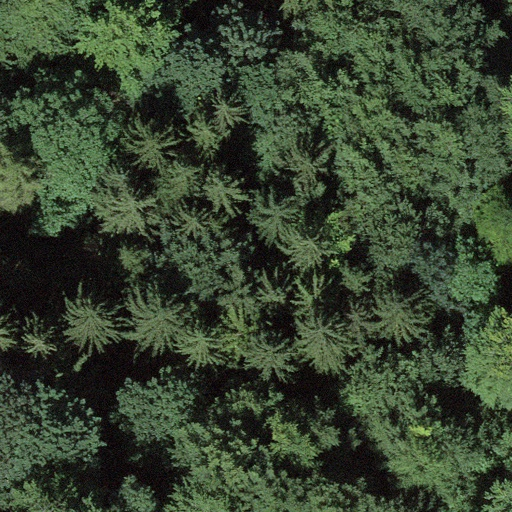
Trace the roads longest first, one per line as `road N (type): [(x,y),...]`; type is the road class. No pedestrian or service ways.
road 1 (track): [(0,465),(42,470),(165,449),(328,400),(511,331)]
road 2 (track): [(0,104),(159,72),(380,0)]
road 3 (track): [(177,511),(328,400)]
